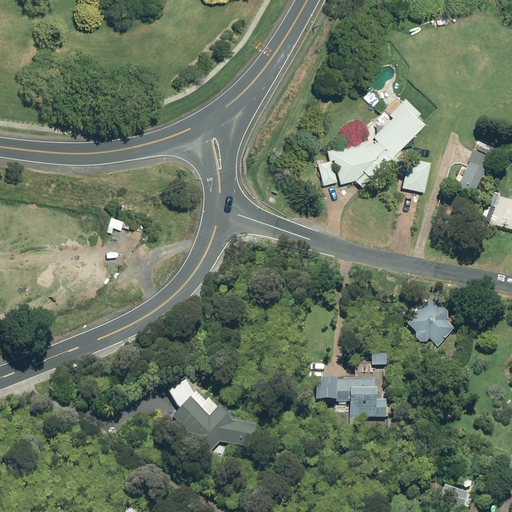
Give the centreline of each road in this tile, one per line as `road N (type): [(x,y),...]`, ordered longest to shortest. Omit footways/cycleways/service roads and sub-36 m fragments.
road 1 (residential): [(219,209),(351,251),(511,283)]
road 2 (tertiary): [(219,209),(207,251),(170,298),(140,319),(0,375)]
road 3 (track): [(209,243),(143,257),(0,263)]
road 4 (secondary): [(191,129),(101,152),(0,146)]
road 5 (secondary): [(307,0),(276,52),(223,110)]
